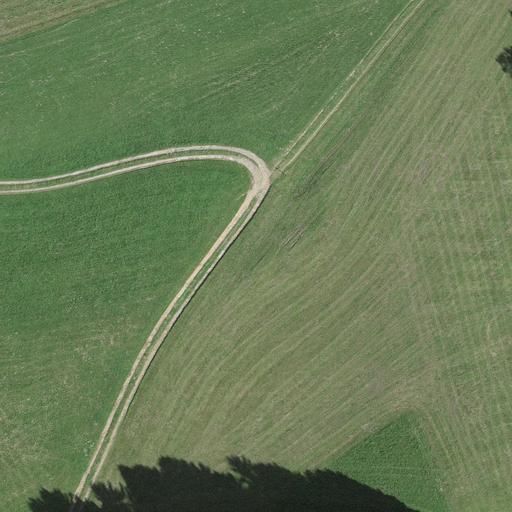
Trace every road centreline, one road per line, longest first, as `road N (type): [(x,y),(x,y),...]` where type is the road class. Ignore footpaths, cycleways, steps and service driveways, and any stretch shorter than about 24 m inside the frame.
road 1 (track): [(266,183),(162,329),(76,511)]
road 2 (track): [(0,188),(213,152),(250,162),(266,183)]
road 3 (track): [(420,0),(266,183)]
